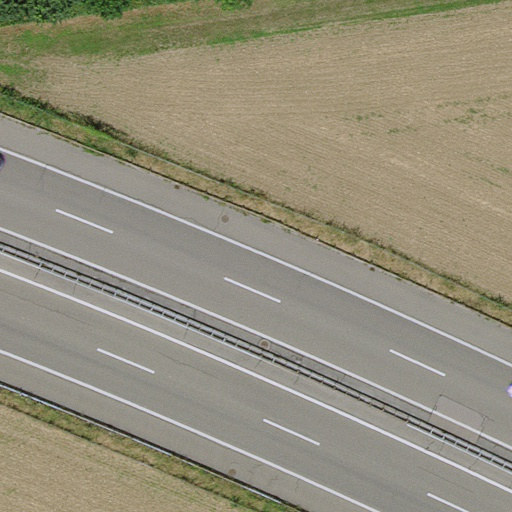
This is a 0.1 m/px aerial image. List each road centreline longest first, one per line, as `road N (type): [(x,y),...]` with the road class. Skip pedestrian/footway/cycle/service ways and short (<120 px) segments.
road 1 (motorway): [(511,405),(0,187)]
road 2 (motorway): [(0,312),(471,511)]
